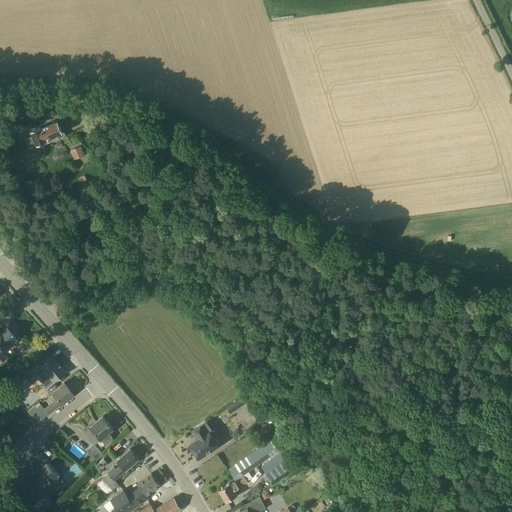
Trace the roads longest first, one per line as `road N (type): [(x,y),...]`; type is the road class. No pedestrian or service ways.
road 1 (track): [(153,147),(204,149),(373,249),(511,289)]
road 2 (secondary): [(199,511),(100,382)]
road 3 (secondary): [(100,382),(0,260)]
road 4 (residential): [(0,465),(100,382)]
